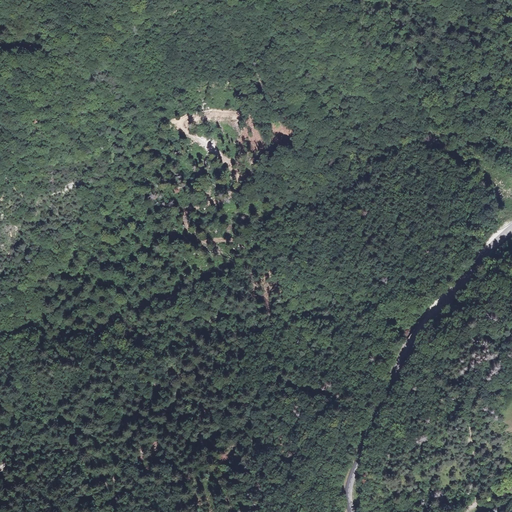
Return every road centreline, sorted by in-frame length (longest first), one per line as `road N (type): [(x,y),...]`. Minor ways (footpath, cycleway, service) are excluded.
road 1 (tertiary): [(511,231),(416,332),(357,459),(349,511)]
road 2 (track): [(0,60),(27,64),(91,48),(198,0)]
